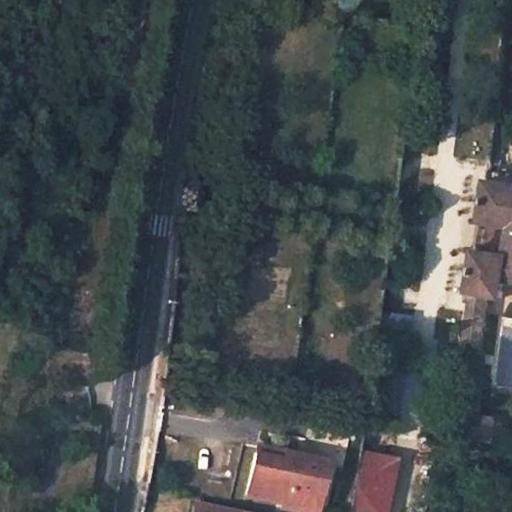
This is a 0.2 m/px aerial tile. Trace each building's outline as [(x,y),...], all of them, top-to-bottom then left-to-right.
[(178,211),(196,213),(200,187),(181,184),(178,211)] [(511,188),(488,185),(481,222),(511,228),(506,258),(475,253),(470,294),(488,297),(502,299),(504,282),(511,282),(511,188)] [(233,277),(219,274),(216,289),(231,292),(233,277)] [(488,297),(470,294),(455,414),(472,417),(488,297)] [(472,417),(455,414),(452,438),(484,443),(489,443),(491,442),(493,440),(495,439),(496,436),(496,434),(496,431),(496,429),(494,427),(493,425),(491,424),(487,423),(488,419),(472,417)] [(385,511),(393,458),(359,453),(351,511),(385,511)] [(281,464),(255,458),(246,498),(307,511),(315,511),(325,464),(283,454),(281,464)]
